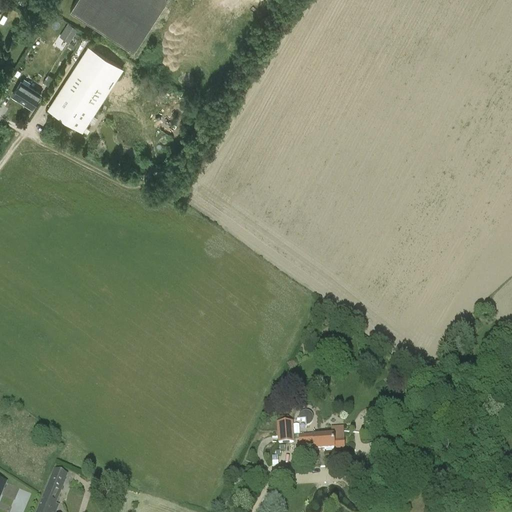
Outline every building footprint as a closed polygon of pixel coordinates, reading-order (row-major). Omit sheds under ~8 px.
[(76,0),(70,9),(134,51),(166,0),(76,0)] [(68,23),(59,36),(68,43),(77,30),(68,23)] [(82,130),(122,69),(88,47),(48,108),(82,130)] [(41,94),(21,81),(12,95),(31,108),(41,94)] [(299,412),(297,422),(311,425),(313,415),(299,412)] [(292,422),(276,423),(278,445),(294,443),(292,422)] [(314,435),(299,436),(299,447),(313,446),(313,451),(333,450),(345,449),(343,427),(331,428),(331,436),(314,437),(314,435)] [(42,499),(36,511),(56,511),(59,506),(58,506),(55,505),(56,502),(62,489),(65,481),(51,476),(42,499)] [(99,481),(97,487),(110,492),(112,486),(99,481)]
